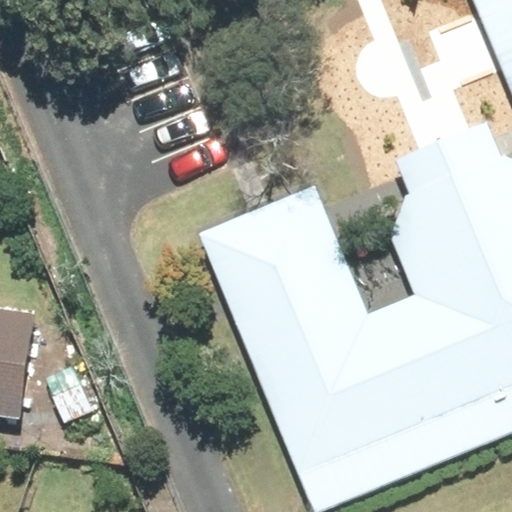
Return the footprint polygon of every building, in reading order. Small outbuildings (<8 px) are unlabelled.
[(511,0),(477,0),(511,85),(511,0)] [(316,192),(205,236),(314,511),(322,511),(511,436),(511,156),(499,151),(488,125),(394,162),(404,188),(377,199),(414,292),(363,312),(316,192)] [(0,298),(0,405),(28,409),(42,304),(0,298)] [(97,382),(66,383),(68,459),(99,458),(97,382)] [(246,511),(199,401),(169,414),(178,436),(128,457),(151,511),(246,511)]
